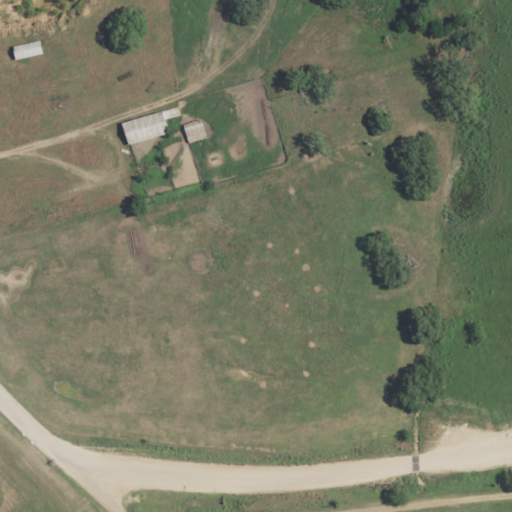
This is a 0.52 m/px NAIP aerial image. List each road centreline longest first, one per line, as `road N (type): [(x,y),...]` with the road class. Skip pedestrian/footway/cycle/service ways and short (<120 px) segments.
road 1 (residential): [(292,511),(511,492)]
road 2 (residential): [(131,511),(0,387)]
